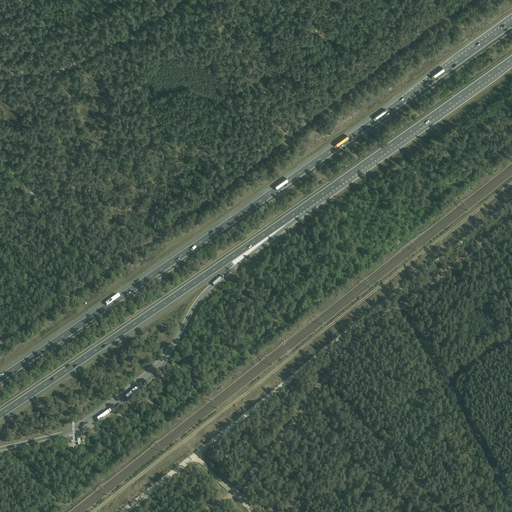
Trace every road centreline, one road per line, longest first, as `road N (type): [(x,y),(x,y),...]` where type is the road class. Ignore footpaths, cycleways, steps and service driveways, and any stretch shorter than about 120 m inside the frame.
road 1 (motorway): [(511,23),(0,378)]
road 2 (track): [(0,343),(183,218),(471,0)]
road 3 (track): [(94,511),(511,183)]
road 4 (track): [(122,511),(511,202)]
road 5 (track): [(511,218),(343,356),(210,511)]
road 6 (motorway): [(0,413),(295,213)]
road 7 (motorway): [(295,213),(511,59)]
road 8 (track): [(183,0),(58,72),(0,78)]
road 9 (motorway): [(170,348),(205,291),(295,213)]
road 10 (track): [(287,137),(212,0)]
road 11 (track): [(0,159),(42,207),(40,218),(0,251)]
